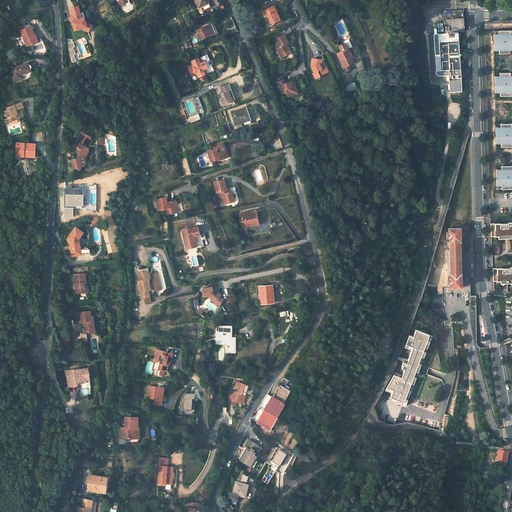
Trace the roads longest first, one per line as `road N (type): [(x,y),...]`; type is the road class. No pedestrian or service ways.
road 1 (residential): [(227,0),(291,157),(323,296),(247,417),(209,511)]
road 2 (residential): [(55,0),(59,120),(45,369),(27,511)]
road 3 (residential): [(270,511),(350,437),(390,369),(475,108)]
road 4 (residential): [(475,108),(484,294),(510,433)]
road 5 (residential): [(510,433),(490,422),(462,298)]
